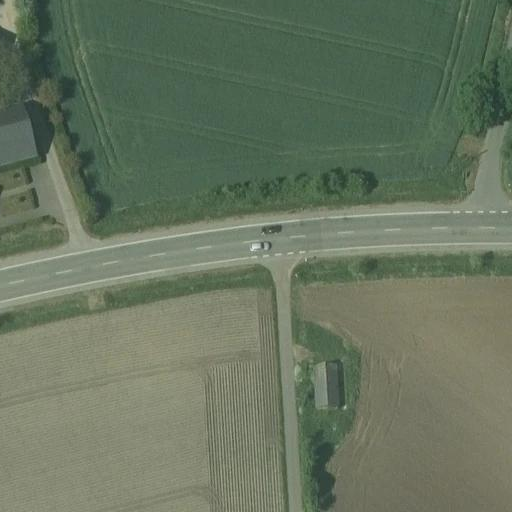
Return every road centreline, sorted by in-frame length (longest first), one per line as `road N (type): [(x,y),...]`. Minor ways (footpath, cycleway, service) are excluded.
road 1 (secondary): [(282,240),(104,261),(0,284)]
road 2 (unclassified): [(282,240),(297,511)]
road 3 (secondary): [(479,226),(282,240)]
road 4 (unclassified): [(511,73),(479,226)]
